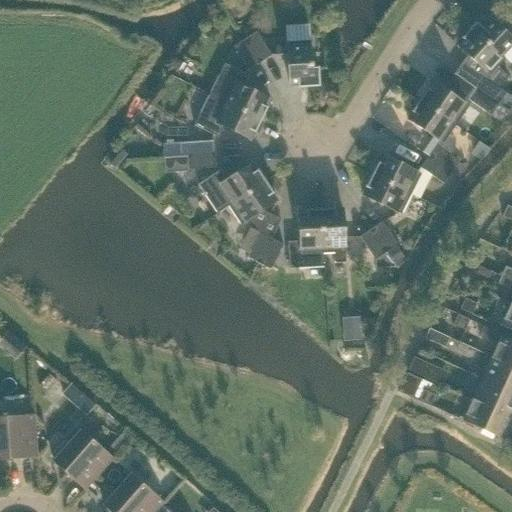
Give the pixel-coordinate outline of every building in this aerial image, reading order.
[(234,5),(226,10),(233,21),(241,15),(234,5)] [(508,77),(498,68),(505,60),(503,57),(511,46),(511,36),(492,19),(483,30),(476,24),(462,39),(464,41),(458,47),(486,73),(475,89),(498,105),(506,94),(498,88),(508,77)] [(286,33),(287,43),(289,86),(298,86),(298,88),(319,87),(318,68),(311,69),(309,31),(286,33)] [(255,33),(245,40),(260,63),(271,56),(255,33)] [(260,63),(245,40),(233,49),(249,71),(260,63)] [(270,100),(243,87),(249,76),(225,65),(209,95),(260,121),(270,100)] [(420,101),(456,126),(468,107),(433,83),(420,101)] [(498,105),(475,89),(467,101),(490,117),(498,105)] [(511,92),(509,91),(500,105),(511,112),(511,92)] [(218,138),(224,127),(250,141),(260,121),(209,95),(194,126),(218,138)] [(461,130),(455,126),(456,126),(420,101),(407,120),(439,142),(436,147),(428,157),(450,173),(452,171),(458,162),(445,153),(461,130)] [(133,135),(123,148),(129,153),(139,140),(133,135)] [(163,158),(187,157),(214,155),(213,142),(162,145),(163,158)] [(400,160),(414,166),(420,153),(406,147),(400,160)] [(214,155),(187,157),(187,171),(215,169),(214,155)] [(411,195),(419,199),(431,176),(443,184),(450,173),(428,157),(420,168),(417,173),(382,156),(372,176),(411,195)] [(458,162),(452,171),(460,177),(466,168),(458,162)] [(252,164),(227,180),(220,170),(198,185),(217,214),(228,207),(264,183),(252,164)] [(401,215),(411,195),(372,176),(362,196),(401,215)] [(264,183),(228,207),(241,225),(277,201),(264,183)] [(511,208),(507,206),(502,217),(508,220),(511,209),(511,208)] [(323,254),(335,254),(335,264),(346,263),(343,210),(320,211),(323,254)] [(289,270),(324,268),(323,254),(320,211),(298,212),(300,242),(288,243),(289,270)] [(371,230),(386,253),(397,246),(382,223),(371,230)] [(254,272),(258,263),(271,239),(250,228),(235,257),(254,272)] [(360,237),(375,260),(375,269),(394,268),(385,254),(386,253),(371,230),(360,237)] [(283,246),(271,239),(258,263),(270,269),(283,246)] [(397,246),(386,253),(395,268),(407,261),(397,246)] [(511,270),(505,267),(501,276),(511,280),(511,270)] [(511,280),(501,276),(498,284),(509,289),(511,280)] [(460,310),(466,313),(471,302),(465,299),(460,310)] [(466,313),(472,315),(477,304),(471,302),(466,313)] [(511,305),(510,305),(500,326),(511,331),(511,305)] [(453,326),(458,329),(463,318),(457,315),(453,326)] [(343,343),(362,341),(360,318),(341,319),(343,343)] [(469,320),(463,318),(458,329),(464,331),(469,320)] [(445,349),(449,339),(429,329),(424,339),(445,349)] [(511,342),(501,337),(491,358),(511,368),(511,342)] [(14,358),(23,347),(12,338),(3,349),(14,358)] [(511,368),(491,358),(481,379),(511,393),(511,368)] [(429,370),(412,362),(407,372),(425,380),(429,370)] [(399,392),(415,399),(422,380),(406,374),(399,392)] [(511,393),(481,379),(472,400),(511,418),(511,393)] [(415,399),(431,406),(438,387),(422,380),(415,399)] [(77,384),(67,396),(92,418),(102,406),(77,384)] [(511,421),(511,418),(472,400),(462,422),(503,440),(511,421)] [(0,418),(0,460),(37,458),(34,416),(0,418)] [(55,460),(53,462),(85,490),(113,459),(80,431),(68,445),(64,442),(51,456),(55,460)] [(117,454),(131,438),(123,431),(109,447),(117,454)] [(131,475),(103,506),(109,511),(155,511),(161,505),(163,503),(131,475)]
